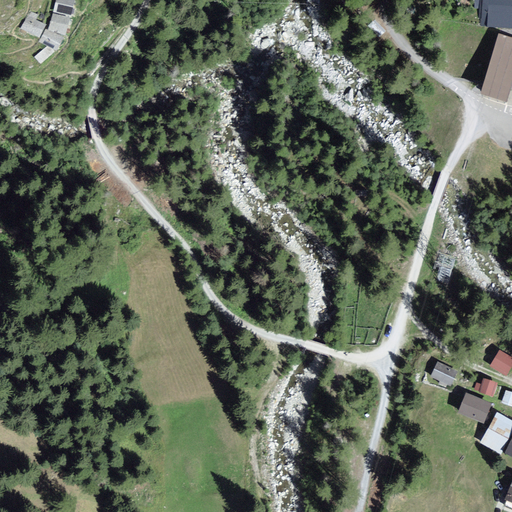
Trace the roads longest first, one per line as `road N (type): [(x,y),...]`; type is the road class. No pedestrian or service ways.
road 1 (track): [(390,366),(250,330),(217,306),(188,253),(97,138),(94,90),(133,25)]
road 2 (unclassified): [(480,104),(446,171),(405,307)]
road 3 (track): [(358,511),(390,366)]
road 4 (unclassified): [(383,0),(389,26),(408,49),(480,104)]
